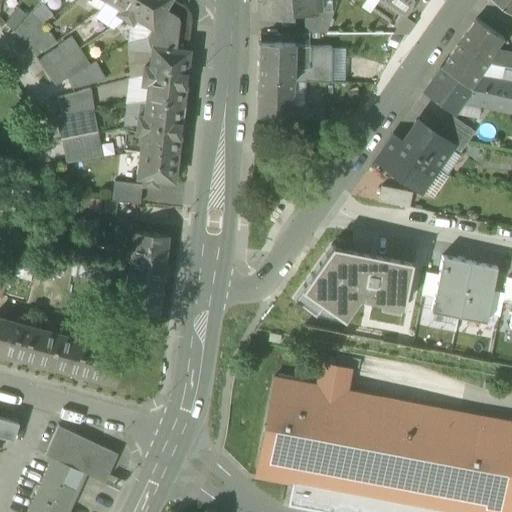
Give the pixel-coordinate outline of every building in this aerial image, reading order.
[(104,0),(87,0),(85,3),(96,10),(98,9),(102,5),(105,0),(104,0)] [(102,5),(98,9),(94,16),(110,27),(112,25),(123,18),(114,13),(118,8),(105,0),(102,5)] [(114,13),(123,18),(134,0),(104,0),(105,0),(118,8),(114,13)] [(134,0),(123,18),(132,23),(135,18),(152,28),(164,8),(169,0),(134,0)] [(260,0),(262,19),(291,17),(291,9),(317,7),(316,0),(260,0)] [(330,0),(316,0),(317,7),(317,12),(332,12),(330,0)] [(369,15),(379,0),(365,0),(360,8),(369,15)] [(404,17),(405,18),(416,0),(379,0),(404,17)] [(511,0),(493,0),(511,13),(511,0)] [(152,28),(147,37),(147,42),(148,45),(151,48),(151,46),(175,49),(178,23),(179,23),(179,21),(178,21),(177,18),(176,15),(175,14),(174,14),(164,8),(152,28)] [(304,33),(326,34),(334,12),(332,12),(317,12),(308,12),(304,12),(304,33)] [(13,32),(25,46),(43,28),(30,13),(13,32)] [(414,24),(405,18),(404,17),(392,34),(407,34),(414,24)] [(112,25),(127,43),(147,37),(152,28),(135,18),(132,23),(123,18),(112,25)] [(459,42),(488,63),(497,50),(504,40),(476,20),(459,42)] [(25,46),(35,59),(55,43),(43,28),(25,46)] [(35,59),(45,71),(75,50),(65,35),(55,43),(35,59)] [(150,52),(151,48),(148,45),(147,42),(147,37),(127,43),(127,44),(128,50),(144,52),(150,52)] [(257,80),(293,81),(293,46),(293,43),(258,42),(257,80)] [(441,69),(469,89),(479,76),(488,63),(459,42),(441,69)] [(143,60),(142,75),(185,80),(188,50),(175,49),(151,46),(151,48),(150,52),(150,60),(143,60)] [(330,47),(293,46),(293,81),(304,82),(304,81),(329,82),(330,48),(330,47)] [(344,83),(345,48),(330,48),(329,82),(329,83),(344,83)] [(54,82),(64,77),(86,65),(75,50),(45,71),(54,82)] [(142,75),(143,60),(144,52),(128,50),(129,78),(142,75)] [(511,53),(497,50),(488,63),(506,66),(511,67),(511,53)] [(64,77),(71,94),(88,90),(105,85),(96,60),(86,65),(64,77)] [(505,71),(506,66),(488,63),(479,76),(502,81),(505,71)] [(453,112),(461,102),(469,89),(441,69),(424,92),(453,112)] [(511,72),(505,71),(502,81),(511,83),(511,72)] [(147,85),(145,101),(182,105),(185,80),(142,75),(141,85),(147,85)] [(511,83),(502,81),(479,76),(469,89),(511,97),(511,83)] [(292,109),(293,81),(257,80),(256,118),(290,119),(292,119),(292,109)] [(304,109),(304,82),(293,81),(292,109),(304,109)] [(480,106),(511,112),(511,97),(469,89),(461,102),(480,106)] [(55,98),(59,117),(92,111),(88,90),(71,94),(55,98)] [(137,115),(136,125),(179,130),(182,105),(145,101),(143,116),(137,115)] [(461,102),(453,112),(458,115),(477,119),(480,106),(461,102)] [(289,127),(322,129),(323,110),(304,109),(292,109),(292,119),(290,119),(289,127)] [(56,117),(60,140),(96,133),(92,111),(59,117),(56,117)] [(451,116),(444,126),(464,140),(467,142),(474,132),(451,116)] [(409,135),(402,144),(402,145),(436,169),(452,147),(452,146),(438,135),(418,122),(409,135)] [(136,125),(135,134),(141,135),(140,140),(139,150),(176,155),(179,130),(136,125)] [(460,153),(467,142),(464,140),(444,126),(438,135),(452,146),(452,147),(460,153)] [(101,158),(96,133),(60,140),(65,164),(101,158)] [(421,190),(436,169),(402,145),(402,144),(393,137),(376,160),(420,192),(421,190)] [(436,169),(446,176),(461,154),(460,153),(452,147),(436,169)] [(173,182),(176,155),(139,150),(136,177),(142,178),(141,184),(156,186),(157,180),(173,182)] [(446,176),(436,169),(421,190),(432,198),(447,177),(446,176)] [(111,200),(139,203),(141,184),(113,181),(111,200)] [(380,186),(377,202),(408,208),(412,192),(380,186)] [(339,228),(365,235),(368,227),(342,219),(339,228)] [(123,310),(157,314),(166,235),(132,231),(123,310)] [(344,321),(361,297),(353,296),(342,311),(330,303),(331,301),(308,285),(333,250),(406,265),(399,295),(372,290),(371,298),(403,305),(411,264),(350,251),(351,249),(331,245),(293,299),(314,314),(321,304),(344,321)] [(371,299),(371,298),(372,290),(399,295),(406,265),(333,250),(308,285),(331,301),(330,303),(342,311),(353,296),(361,297),(371,299)] [(432,298),(432,301),(442,304),(441,312),(457,316),(468,261),(441,255),(437,274),(432,298)] [(496,266),(468,261),(457,316),(485,321),(486,314),(491,290),(496,266)] [(432,298),(437,274),(426,272),(421,295),(432,298)] [(511,278),(506,277),(503,293),(501,301),(511,302),(511,278)] [(498,316),(501,301),(503,293),(491,290),(486,314),(498,316)] [(430,310),(441,312),(442,304),(432,301),(430,310)] [(0,354),(115,385),(124,352),(0,318),(0,354)] [(273,377),(253,475),(292,482),(439,511),(439,510),(453,511),(510,511),(511,504),(511,423),(347,392),(338,391),(343,367),(322,363),(317,387),(273,377)] [(351,369),(343,367),(338,391),(347,392),(351,369)] [(0,436),(13,440),(18,423),(0,417),(0,436)] [(44,454),(53,458),(86,474),(104,482),(117,454),(57,425),(44,454)] [(53,458),(27,511),(68,511),(86,474),(53,458)] [(325,511),(453,511),(439,510),(439,511),(292,482),(287,505),(325,511)]
